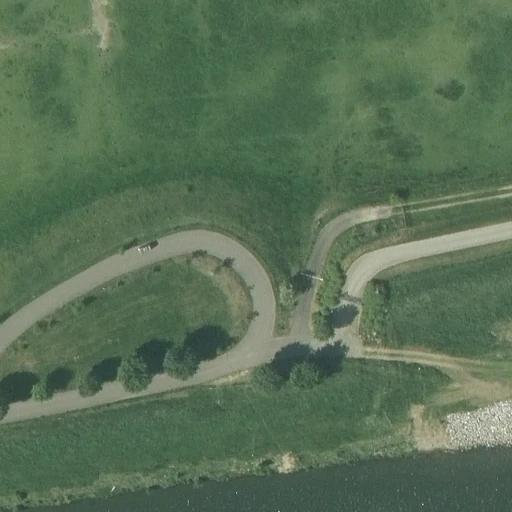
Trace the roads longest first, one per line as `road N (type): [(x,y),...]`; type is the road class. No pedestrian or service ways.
road 1 (unclassified): [(0,339),(44,295),(128,258),(182,240),(219,243),(260,288),(262,312),(242,350),(216,366),(178,373)]
road 2 (unclassified): [(178,373),(0,410)]
